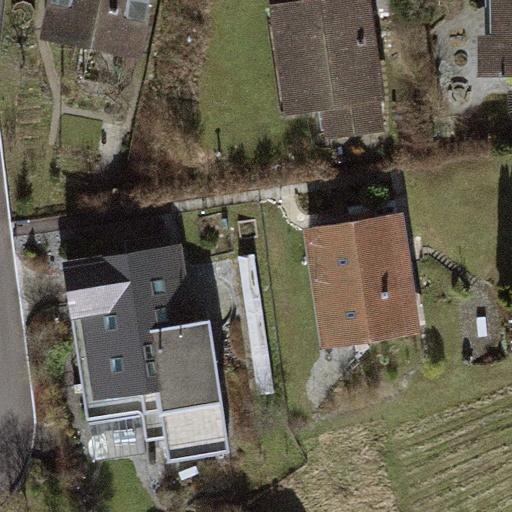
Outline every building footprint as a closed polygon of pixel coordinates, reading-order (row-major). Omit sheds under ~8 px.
[(187,0),(74,0),(73,54),(186,57),(187,0)] [(376,0),(283,0),(292,142),(384,136),(376,0)] [(511,0),(483,0),(488,112),(511,110),(511,0)] [(406,220),(314,227),(324,362),(416,356),(406,220)] [(192,258),(88,279),(127,466),(230,445),(192,258)]
